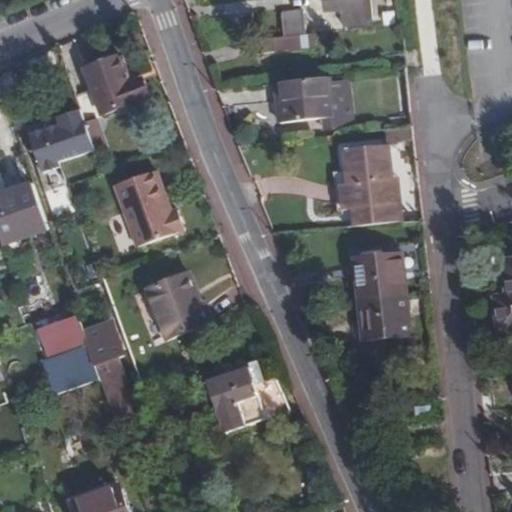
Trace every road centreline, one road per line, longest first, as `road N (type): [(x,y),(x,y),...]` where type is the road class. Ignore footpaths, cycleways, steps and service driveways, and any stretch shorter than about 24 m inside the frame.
road 1 (residential): [(369,511),(159,0)]
road 2 (residential): [(472,511),(444,214)]
road 3 (residential): [(444,214),(430,78)]
road 4 (residential): [(0,45),(116,0)]
